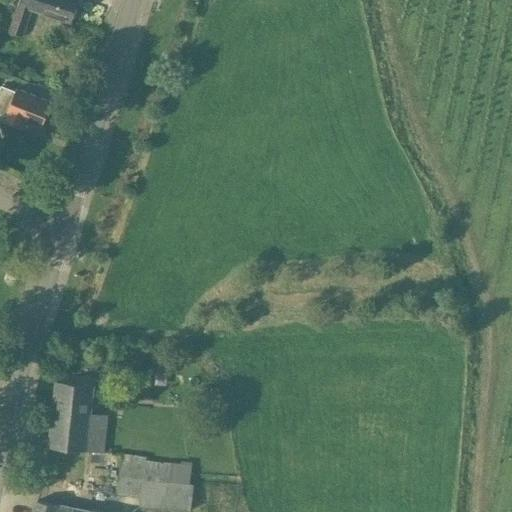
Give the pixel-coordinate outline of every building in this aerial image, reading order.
[(19,0),(18,5),(9,32),(23,37),(32,10),(71,23),(78,0),(19,0)] [(24,119),(41,125),(50,102),(17,89),(16,91),(1,85),(0,86),(0,114),(6,117),(5,119),(21,125),(24,119)] [(48,447),(103,453),(107,417),(90,415),(93,385),(55,382),(48,447)] [(162,465),(120,462),(117,494),(141,496),(140,506),(187,510),(189,484),(191,464),(162,462),(162,465)] [(87,511),(36,501),(33,511),(87,511)]
